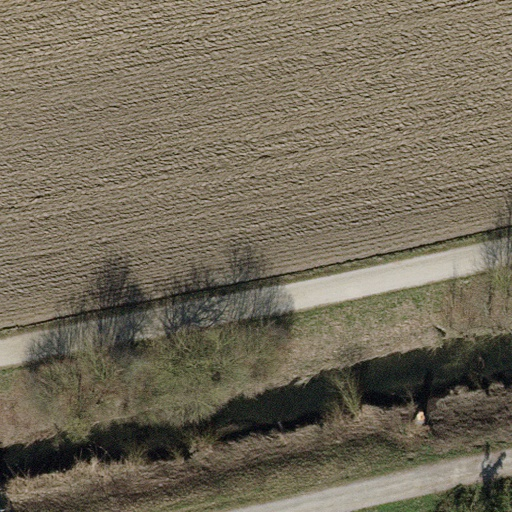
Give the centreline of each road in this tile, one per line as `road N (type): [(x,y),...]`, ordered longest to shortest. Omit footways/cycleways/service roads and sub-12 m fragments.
road 1 (track): [(0,351),(511,249)]
road 2 (track): [(511,458),(273,511)]
